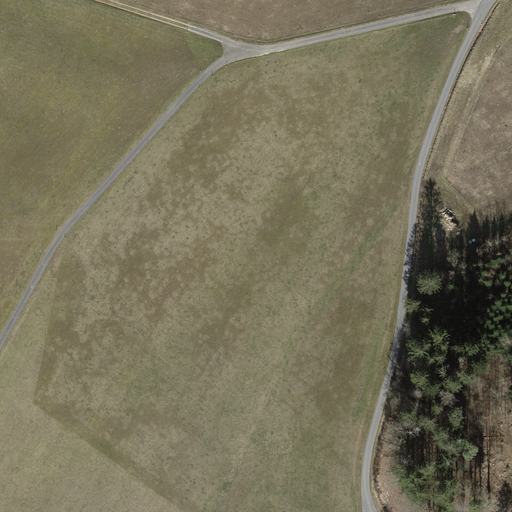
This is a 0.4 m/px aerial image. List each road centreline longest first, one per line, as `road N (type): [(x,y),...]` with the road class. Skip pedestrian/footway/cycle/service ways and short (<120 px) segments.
road 1 (track): [(451,0),(218,58),(65,220),(0,340)]
road 2 (track): [(493,0),(441,99),(416,265),(369,446),(369,511)]
road 3 (track): [(247,51),(101,0)]
